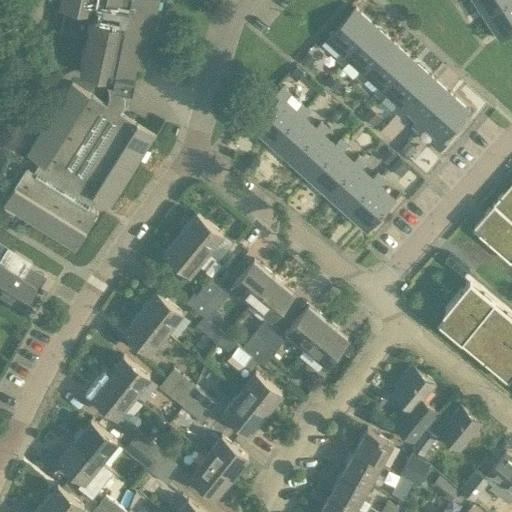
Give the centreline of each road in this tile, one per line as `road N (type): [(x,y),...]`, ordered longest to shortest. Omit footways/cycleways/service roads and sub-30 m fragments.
road 1 (residential): [(2,457),(55,350),(192,152)]
road 2 (residential): [(259,511),(299,434),(325,401),(355,385),(399,319)]
road 3 (residential): [(370,293),(192,152)]
road 4 (residential): [(370,293),(511,133)]
road 5 (residential): [(192,152),(228,16),(244,0)]
road 6 (residential): [(511,415),(399,319)]
